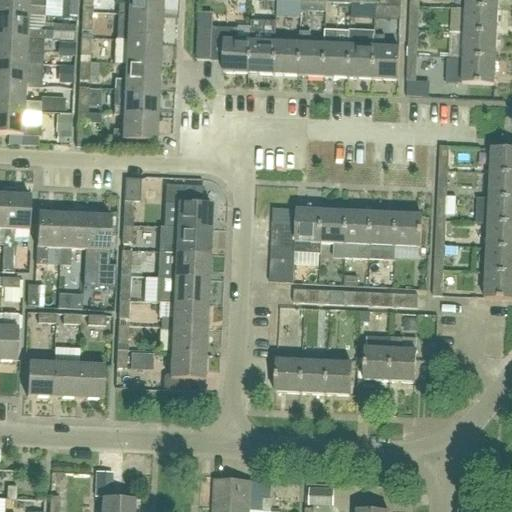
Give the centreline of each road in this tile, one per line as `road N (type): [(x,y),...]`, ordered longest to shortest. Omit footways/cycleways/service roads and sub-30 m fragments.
road 1 (residential): [(472,137),(239,126),(236,174)]
road 2 (residential): [(234,445),(243,195),(236,174)]
road 3 (residential): [(236,174),(212,165),(0,157)]
road 4 (residential): [(0,435),(234,445)]
road 5 (residential): [(234,445),(443,454)]
